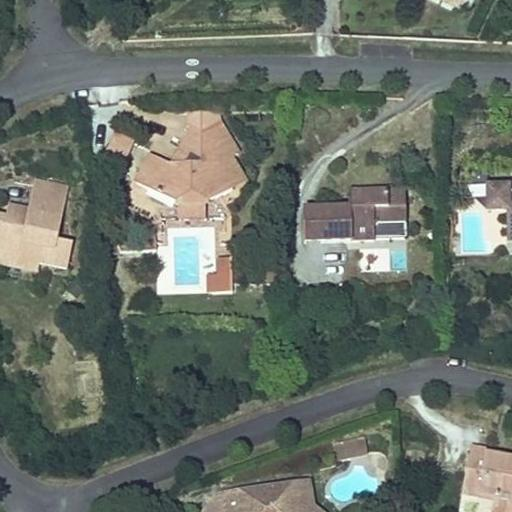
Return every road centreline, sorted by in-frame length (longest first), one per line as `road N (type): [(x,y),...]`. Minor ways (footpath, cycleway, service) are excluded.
road 1 (residential): [(511,387),(439,374),(360,389),(45,511)]
road 2 (residential): [(56,77),(235,67),(511,75)]
